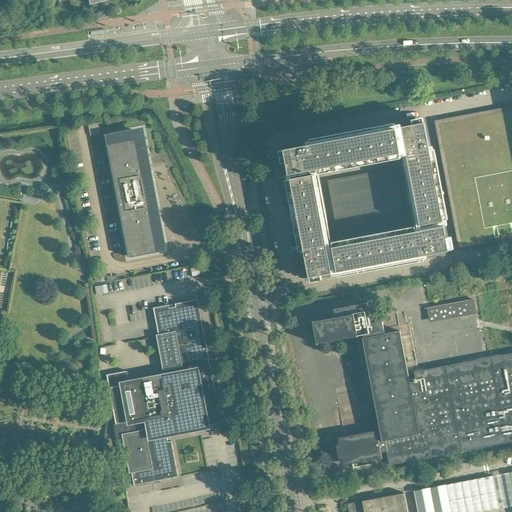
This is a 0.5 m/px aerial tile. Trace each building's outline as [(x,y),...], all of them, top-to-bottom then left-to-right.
[(511,105),(434,120),(458,249),(511,238),(511,105)] [(424,122),(401,127),(420,225),(443,221),(424,122)] [(167,249),(143,127),(106,135),(108,141),(107,141),(129,257),(161,251),(167,249)] [(397,128),(285,149),(289,174),(401,152),(397,128)] [(313,174),(290,178),(309,277),(332,273),(313,174)] [(387,236),(332,247),(337,272),(392,261),(411,258),(449,251),(444,226),(406,233),(387,236)] [(511,431),(511,339),(423,357),(416,374),(404,310),(376,315),(371,287),(314,298),(321,335),(361,327),(365,318),(383,412),(339,421),(346,457),(397,447),(389,441),(396,426),(440,417),(435,391),(444,381),(448,383),(454,368),(458,389),(466,371),(470,393),(463,395),(485,404),(488,422),(477,418),(463,433),(465,440),(511,431)] [(478,287),(429,295),(432,313),(440,311),(442,318),(450,317),(452,327),(483,321),(478,287)] [(200,392),(215,389),(211,368),(210,363),(197,294),(196,294),(197,299),(175,304),(169,305),(154,308),(165,367),(179,365),(180,374),(141,381),(130,384),(127,371),(107,375),(119,437),(125,436),(134,485),(178,477),(171,441),(168,441),(166,434),(192,429),(206,426),(203,407),(200,392)] [(450,511),(445,484),(413,490),(417,511),(450,511)] [(407,511),(404,493),(362,501),(347,504),(349,511),(407,511)]
